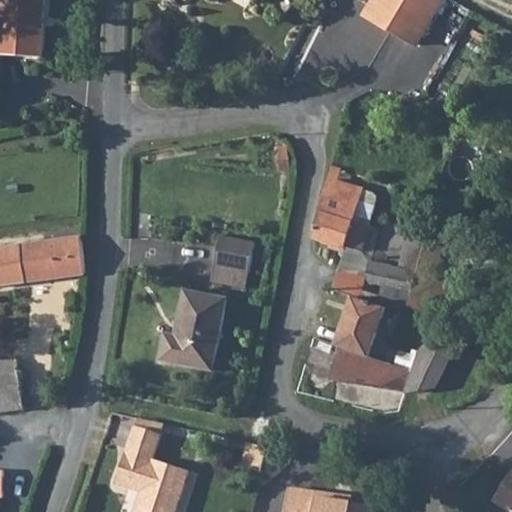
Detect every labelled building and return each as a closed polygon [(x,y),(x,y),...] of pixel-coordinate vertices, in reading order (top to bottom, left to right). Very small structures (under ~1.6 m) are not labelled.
[(0,56),(42,60),(46,0),(44,0),(0,0),(0,14),(0,15),(0,17),(0,56)] [(374,0),(366,15),(421,48),(449,0),(374,0)] [(328,182),(318,213),(354,223),(363,192),(328,182)] [(354,223),(347,249),(363,249),(378,196),(363,192),(354,223)] [(318,213),(311,234),(313,235),(312,239),(347,249),(354,223),(318,213)] [(474,220),(468,238),(479,242),(486,224),(474,220)] [(220,238),(214,267),(249,274),(254,244),(220,238)] [(36,248),(0,253),(0,286),(84,275),(81,239),(50,245),(50,246),(36,249),(36,248)] [(249,274),(214,267),(211,283),(245,289),(249,274)] [(167,335),(162,362),(213,371),(226,300),(185,292),(176,337),(167,335)] [(382,307),(355,298),(342,333),(349,336),(344,350),(368,358),(385,308),(382,307)] [(342,333),(337,348),(340,348),(344,350),(349,336),(342,333)] [(340,348),(332,382),(412,398),(418,375),(368,358),(344,350),(340,348)] [(418,375),(412,398),(445,393),(455,359),(431,351),(424,354),(418,375)] [(0,362),(0,377),(18,375),(16,360),(0,362)] [(0,377),(0,414),(23,411),(18,375),(0,377)] [(160,432),(137,424),(130,444),(127,450),(116,477),(140,486),(160,432)] [(160,432),(140,486),(144,487),(135,511),(174,511),(190,468),(156,456),(164,433),(160,432)] [(511,474),(495,501),(511,511),(511,474)] [(301,493),(288,491),(285,511),(374,511),(375,505),(350,501),(336,499),(337,493),(302,488),(301,493)]
